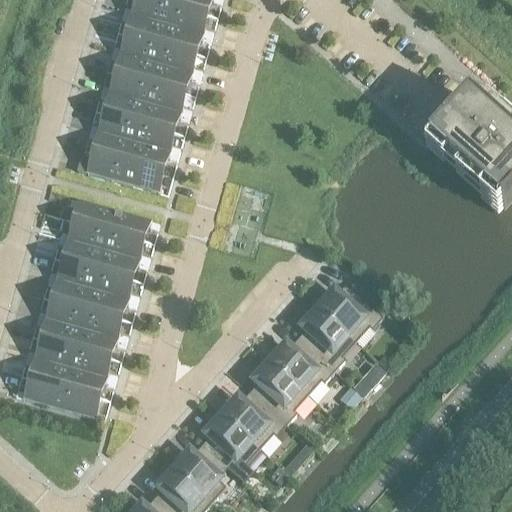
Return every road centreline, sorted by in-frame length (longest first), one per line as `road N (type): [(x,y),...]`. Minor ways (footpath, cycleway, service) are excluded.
road 1 (residential): [(163,422),(162,375),(258,24),(280,0)]
road 2 (residential): [(0,312),(85,0)]
road 3 (residential): [(163,422),(302,276)]
road 4 (residential): [(314,0),(439,112)]
road 5 (secondary): [(412,511),(511,400)]
